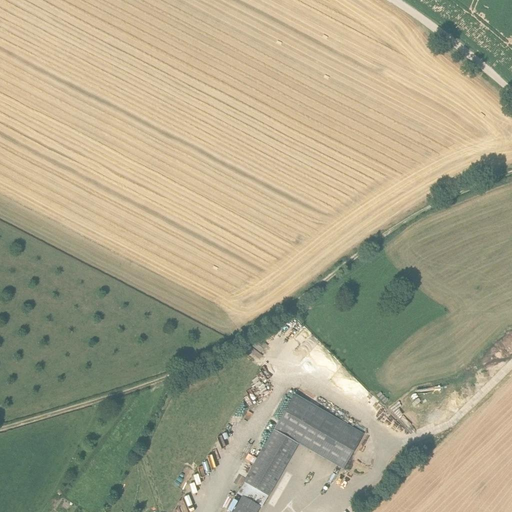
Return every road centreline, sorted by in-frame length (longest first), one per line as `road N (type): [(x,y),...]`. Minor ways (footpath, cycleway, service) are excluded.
road 1 (track): [(0,428),(193,366),(409,218),(511,172)]
road 2 (track): [(394,0),(511,92)]
road 3 (track): [(511,363),(450,423),(399,443)]
